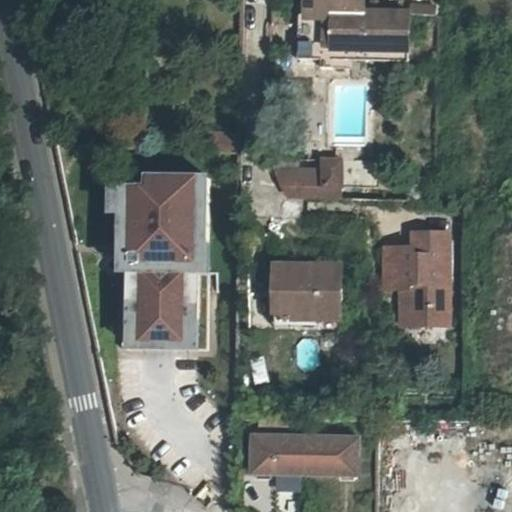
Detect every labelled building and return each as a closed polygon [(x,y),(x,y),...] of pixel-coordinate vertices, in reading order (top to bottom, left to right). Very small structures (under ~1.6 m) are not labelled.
[(308,47),(298,47),(297,64),(322,65),(322,71),(337,71),(337,63),(337,54),(409,55),(410,17),(367,15),(367,4),(355,3),(354,0),(308,0),(308,11),(299,11),(298,31),(308,32),(308,47)] [(298,31),(298,47),(308,47),(308,32),(298,31)] [(409,65),(409,55),(337,54),(337,63),(409,65)] [(216,149),(234,149),(233,131),(216,132),(216,149)] [(198,347),(202,168),(138,167),(135,178),(98,179),(98,208),(109,210),(105,270),(117,269),(118,348),(198,347)] [(340,179),(339,204),(384,204),(385,167),(325,167),(326,179),(340,179)] [(340,179),(326,179),(289,179),(279,182),(291,199),(300,203),(303,204),(339,204),(340,179)] [(411,183),(411,204),(437,204),(437,184),(411,183)] [(450,326),(449,229),(409,229),(408,241),(382,243),(381,289),(397,288),(394,326),(425,323),(450,326)] [(337,260),(267,259),(266,312),(339,325),(341,272),(337,260)] [(360,477),(361,439),(256,437),(255,473),(268,474),(348,477),(360,477)]
